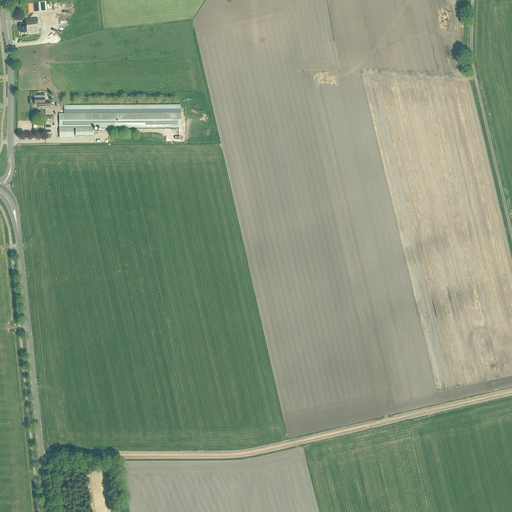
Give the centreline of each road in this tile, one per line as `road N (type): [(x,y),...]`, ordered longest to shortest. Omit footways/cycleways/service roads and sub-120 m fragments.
road 1 (track): [(511,392),(236,455),(48,456)]
road 2 (secondary): [(47,511),(16,225)]
road 3 (unclassified): [(511,235),(472,62),(472,0)]
road 4 (secondary): [(1,187),(10,170),(8,40)]
